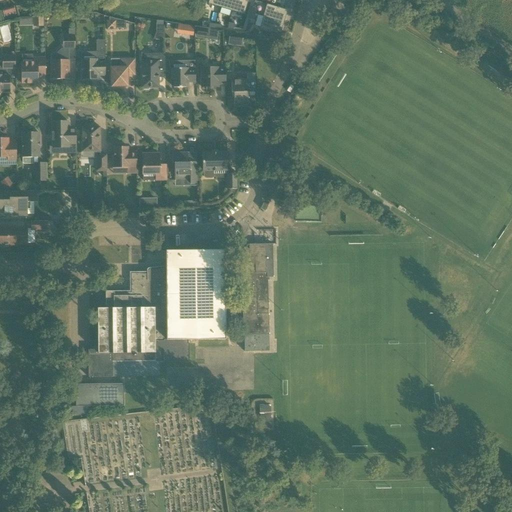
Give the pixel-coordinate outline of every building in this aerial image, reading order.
[(270,26),(276,5),(264,2),(258,23),(270,26)] [(270,26),(282,29),(288,8),(276,5),(270,26)] [(65,6),(62,13),(68,16),(71,9),(65,6)] [(3,17),(16,14),(14,7),(1,10),(3,17)] [(42,16),(34,17),(34,26),(43,25),(42,16)] [(19,17),(19,25),(31,25),(31,17),(19,17)] [(107,30),(116,30),(116,21),(107,21),(107,30)] [(194,27),(186,26),(185,35),(193,36),(194,27)] [(217,39),(217,29),(196,28),(196,38),(217,39)] [(75,35),(68,36),(63,36),(63,53),(61,53),(58,55),(58,60),(51,60),(51,79),(69,79),(69,60),(68,60),(68,49),(75,49),(75,35)] [(242,39),(229,37),(228,45),(241,46),(242,39)] [(81,52),(81,60),(81,80),(98,80),(97,76),(105,76),(105,60),(97,60),(97,52),(81,52)] [(165,53),(153,53),(141,53),(141,88),(143,88),(143,90),(149,90),(149,88),(159,88),(159,71),(165,71),(165,53)] [(0,75),(0,94),(2,93),(9,92),(9,75),(8,75),(8,69),(15,69),(15,56),(2,56),(3,69),(3,75),(0,75)] [(33,62),(21,63),(21,84),(32,84),(32,81),(38,81),(38,76),(45,76),(45,57),(33,57),(33,62)] [(135,59),(120,59),(120,67),(111,68),(111,87),(128,87),(128,76),(135,76),(135,59)] [(188,61),(171,61),(169,61),(169,69),(171,68),(171,80),(173,80),(174,88),(188,87),(188,83),(195,83),(195,69),(188,69),(188,61)] [(201,68),(201,87),(218,87),(218,84),(225,84),(225,68),(217,68),(201,68)] [(234,107),(256,106),(255,73),(247,74),(247,80),(231,80),(231,93),(234,93),(234,107)] [(68,144),(76,144),(76,129),(68,129),(68,124),(52,124),(52,145),(58,145),(59,147),(61,148),(68,147),(68,144)] [(82,151),(96,151),(96,171),(106,171),(106,155),(100,155),(100,151),(100,127),(90,127),(89,126),(85,126),(84,127),(82,128),(82,151)] [(24,163),(34,163),(34,181),(46,181),(46,163),(37,163),(37,157),(39,157),(39,133),(30,133),(29,132),(25,132),(24,133),(22,133),(22,135),(21,136),(22,138),(22,157),(23,162),(24,163)] [(8,161),(16,160),(16,140),(8,141),(8,139),(0,138),(0,156),(8,157),(8,161)] [(112,155),(112,168),(121,168),(128,168),(136,168),(136,152),(128,152),(128,147),(114,147),(114,155),(112,155)] [(213,171),(227,171),(227,152),(202,153),(202,171),(204,172),(204,177),(205,178),(212,178),(213,177),(213,171)] [(174,163),(175,180),(190,180),(190,184),(197,184),(196,162),(188,162),(188,153),(172,153),(172,163),(174,163)] [(156,180),(167,180),(166,165),(159,165),(159,154),(142,154),(142,174),(156,174),(156,180)] [(226,173),(227,183),(227,189),(237,189),(237,173),(226,173)] [(8,177),(0,182),(5,191),(13,185),(8,177)] [(10,200),(0,200),(0,215),(27,215),(27,202),(36,201),(36,191),(10,192),(10,200)] [(77,191),(68,191),(68,195),(73,200),(77,200),(77,191)] [(144,196),(139,203),(147,209),(152,201),(144,196)] [(89,200),(79,200),(80,209),(90,209),(89,200)] [(47,230),(47,221),(31,221),(31,230),(47,230)] [(15,229),(15,228),(0,227),(0,246),(3,246),(5,247),(8,247),(10,246),(15,246),(16,245),(24,244),(27,244),(27,229),(15,229)] [(249,248),(245,249),(245,264),(242,264),(242,279),(244,279),(244,291),(242,291),(242,303),(245,303),(245,315),(242,315),(243,321),(244,321),(244,335),(251,335),(251,332),(262,332),(262,335),(268,334),(268,313),(257,313),(256,309),(268,309),(267,277),(273,277),(272,244),(249,245),(249,248)] [(189,344),(188,344),(188,340),(225,339),(224,250),(166,251),(166,266),(150,268),(148,268),(147,270),(147,272),(129,272),(130,281),(131,281),(131,291),(114,291),(105,291),(106,308),(97,308),(98,350),(88,350),(88,377),(113,377),(113,376),(158,376),(158,362),(189,362),(189,344)] [(250,340),(244,340),(244,352),(269,351),(269,339),(262,340),(261,341),(252,341),(250,340)] [(75,384),(76,406),(124,406),(123,384),(75,384)] [(271,429),(270,414),(260,414),(260,419),(262,419),(262,429),(271,429)]
